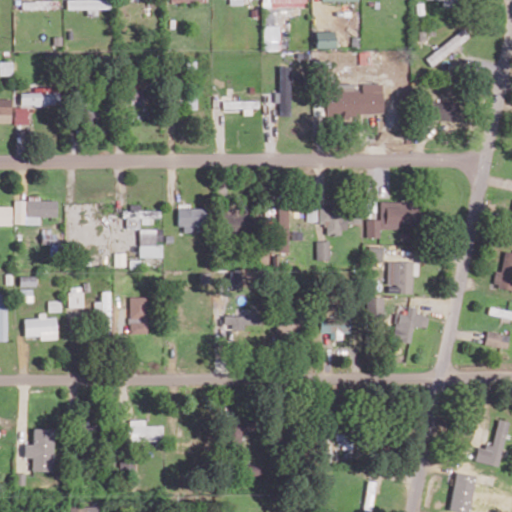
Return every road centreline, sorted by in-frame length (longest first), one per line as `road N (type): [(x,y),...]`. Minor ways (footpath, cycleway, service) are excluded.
road 1 (residential): [(0,380),(511,377)]
road 2 (residential): [(0,162),(485,162)]
road 3 (residential): [(413,511),(511,39)]
